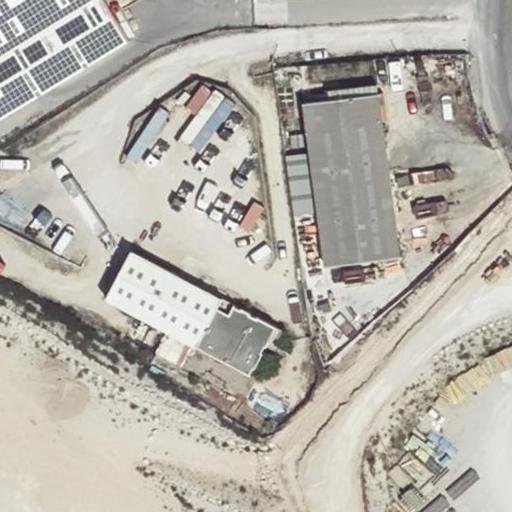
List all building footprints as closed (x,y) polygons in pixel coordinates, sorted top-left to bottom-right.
[(0,0),(0,117),(129,39),(104,0),(0,0)] [(377,84),(327,91),(328,100),(378,94),(377,84)] [(328,100),(305,103),(326,267),(399,258),(378,94),(328,100)] [(131,252),(106,300),(250,375),(254,368),(255,369),(263,353),(262,352),(265,346),(266,347),(277,326),(257,316),(257,317),(250,314),(251,313),(242,308),(241,310),(234,306),(230,314),(218,307),(222,300),(131,252)] [(222,298),(222,300),(218,307),(230,314),(234,306),(234,304),(222,298)] [(195,376),(226,392),(232,380),(202,363),(195,376)]
